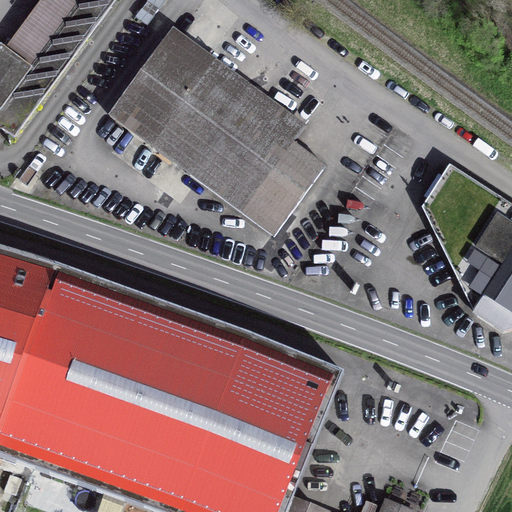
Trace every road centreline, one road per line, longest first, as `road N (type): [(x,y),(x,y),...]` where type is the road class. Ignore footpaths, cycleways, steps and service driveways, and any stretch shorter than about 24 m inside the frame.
road 1 (primary): [(0,204),(511,392)]
road 2 (unclassified): [(439,140),(245,0)]
